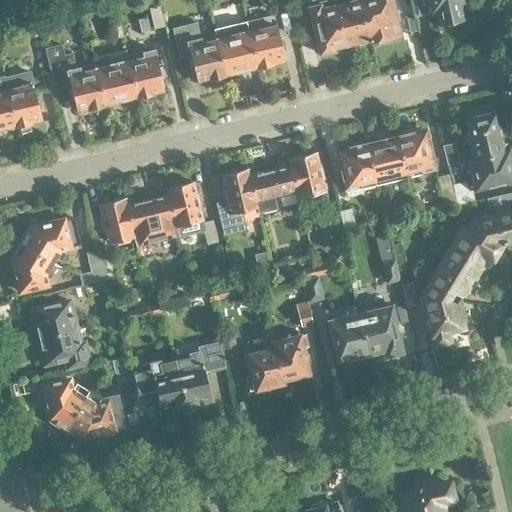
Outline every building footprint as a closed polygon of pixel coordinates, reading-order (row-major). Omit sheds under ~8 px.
[(231,0),(234,13),(244,11),(241,0),(231,0)] [(319,55),(333,51),(332,48),(345,45),(334,0),(323,0),(307,4),(319,55)] [(360,0),(334,0),(345,45),(368,40),(369,43),(370,43),(360,0)] [(360,0),(370,43),(399,36),(390,0),(360,0)] [(463,3),(462,0),(410,0),(414,17),(425,14),(435,12),(438,25),(462,20),(459,4),(463,3)] [(149,8),(154,29),(165,27),(160,5),(149,8)] [(41,34),(37,14),(23,17),(28,37),(41,34)] [(248,32),(256,69),(259,68),(263,71),(269,69),(271,66),(274,65),(274,63),(284,61),(275,20),(273,14),(246,21),(248,32)] [(150,31),(147,18),(147,17),(138,19),(141,33),(150,31)] [(256,69),(248,32),(246,21),(232,24),(215,28),(216,35),(215,38),(216,39),(225,77),(226,76),(225,75),(255,68),(255,69),(256,69)] [(200,43),(199,39),(195,22),(170,28),(177,59),(190,56),(197,82),(206,79),(207,81),(210,80),(214,83),(220,81),(223,77),(225,77),(216,39),(200,43)] [(114,39),(123,37),(120,24),(111,26),(114,39)] [(79,66),(76,66),(72,53),(64,55),(62,43),(44,48),(51,76),(68,71),(77,109),(86,107),(87,108),(91,108),(93,110),(101,108),(102,105),(106,105),(96,67),(95,67),(80,70),(79,66)] [(145,56),(127,59),(135,98),(142,96),(143,98),(149,97),(151,93),(154,93),(154,90),(163,88),(154,48),(144,50),(145,56)] [(135,98),(127,59),(125,49),(96,55),(98,64),(95,65),(95,67),(96,67),(106,105),(106,104),(106,102),(134,96),(135,98)] [(16,126),(32,122),(31,120),(42,118),(31,70),(4,77),(6,82),(7,89),(16,126)] [(16,126),(7,89),(6,82),(0,83),(0,127),(15,124),(15,126),(16,126)] [(476,158),(504,152),(496,112),(466,119),(468,129),(467,129),(470,142),(465,143),(469,160),(476,158)] [(413,132),(398,135),(407,174),(420,171),(420,175),(436,171),(426,131),(414,134),(413,132)] [(407,174),(398,135),(366,143),(376,182),(407,174)] [(376,182),(366,143),(350,147),(351,149),(339,152),(348,192),(363,188),(362,185),(376,182)] [(447,166),(459,163),(454,143),(442,145),(447,166)] [(476,158),(469,160),(476,189),(492,186),(492,188),(506,184),(505,182),(511,180),(511,160),(510,150),(504,152),(476,158)] [(319,166),(316,153),(289,160),(291,166),(297,191),(298,198),(315,194),(317,201),(327,199),(323,179),(325,179),(321,165),(319,166)] [(260,214),(278,209),(275,197),(297,191),(291,166),(251,175),(257,201),(258,207),(260,214)] [(223,189),(226,202),(217,204),(224,235),(247,229),(242,210),(258,207),(257,201),(251,175),(250,169),(222,176),(225,189),(223,189)] [(457,205),(454,193),(453,193),(448,174),(436,177),(444,208),(457,205)] [(471,202),(475,201),(473,193),(471,193),(470,189),(469,189),(467,181),(452,184),(454,193),(457,205),(471,202)] [(198,195),(195,182),(167,188),(168,193),(174,220),(178,237),(204,231),(207,244),(218,242),(212,220),(204,222),(201,208),(203,207),(200,194),(198,195)] [(489,207),(488,208),(489,210),(493,209),(493,212),(502,243),(511,240),(511,208),(506,210),(505,206),(511,204),(511,192),(487,198),(489,207)] [(138,246),(178,237),(174,220),(168,193),(128,202),(134,229),(136,234),(138,246)] [(134,229),(128,202),(127,197),(99,203),(102,216),(101,217),(104,230),(105,230),(107,240),(136,234),(134,229)] [(488,207),(488,208),(489,207),(487,198),(475,201),(471,202),(473,211),(488,207)] [(344,233),(357,230),(351,208),(339,211),(344,233)] [(383,224),(395,221),(392,209),(380,211),(383,224)] [(462,229),(453,245),(483,263),(488,266),(502,243),(493,212),(474,217),(465,231),(462,229)] [(74,218),(65,220),(64,218),(31,226),(27,232),(25,231),(18,240),(53,262),(62,247),(79,243),(74,218)] [(50,277),(58,266),(53,262),(18,240),(12,249),(15,251),(12,257),(19,290),(47,283),(45,275),(45,274),(50,277)] [(398,269),(405,267),(407,267),(402,243),(392,245),(395,259),(395,261),(398,269)] [(453,245),(429,282),(459,300),(460,300),(483,263),(453,245)] [(92,270),(94,280),(107,277),(100,249),(87,252),(91,270),(92,270)] [(398,269),(395,261),(395,259),(381,262),(387,284),(401,281),(398,269)] [(317,276),(318,276),(326,274),(325,264),(314,266),(317,276)] [(307,278),(317,276),(314,266),(304,268),(307,278)] [(82,283),(94,280),(92,270),(91,270),(79,273),(82,283)] [(318,276),(317,276),(307,278),(302,279),(308,301),(308,303),(324,299),(318,276)] [(406,307),(418,305),(413,282),(401,284),(406,307)] [(459,300),(429,282),(420,296),(430,339),(433,339),(435,346),(451,342),(449,334),(467,329),(460,300),(459,300)] [(233,286),(235,296),(245,293),(242,283),(233,286)] [(223,288),(225,298),(235,296),(233,286),(223,288)] [(213,291),(216,300),(225,298),(223,288),(213,291)] [(209,302),(216,300),(213,291),(207,292),(209,302)] [(37,336),(77,326),(71,299),(33,308),(37,323),(35,327),(37,336)] [(308,303),(308,301),(295,304),(301,327),(313,324),(308,303)] [(115,309),(117,317),(118,323),(129,321),(127,311),(126,303),(114,306),(115,309)] [(152,305),(154,314),(163,312),(161,303),(152,305)] [(151,315),(154,314),(152,305),(127,311),(129,321),(151,316),(151,315)] [(392,306),(360,313),(370,355),(386,351),(387,356),(403,353),(392,306)] [(103,320),(117,317),(115,309),(102,312),(103,320)] [(370,355),(360,313),(329,320),(338,362),(370,355)] [(117,317),(103,320),(105,330),(119,327),(118,323),(117,317)] [(80,341),(77,326),(37,336),(39,344),(42,346),(46,363),(63,360),(65,370),(92,364),(86,340),(80,341)] [(273,342),(275,342),(272,331),(261,333),(264,345),(269,344),(271,350),(246,356),(250,376),(247,377),(250,391),(282,383),(273,342)] [(239,360),(233,335),(220,338),(226,362),(239,360)] [(305,335),(275,342),(273,342),(282,383),(296,380),(298,376),(312,373),(306,347),(308,347),(305,335)] [(176,359),(188,407),(202,404),(202,402),(213,399),(206,371),(226,366),(220,340),(198,346),(199,350),(175,355),(176,359)] [(111,360),(114,370),(114,372),(117,374),(130,371),(126,357),(111,360)] [(161,359),(129,366),(138,401),(158,396),(162,411),(173,409),(173,411),(188,407),(176,359),(162,363),(161,359)] [(111,360),(100,363),(103,373),(114,370),(111,360)] [(62,429),(89,391),(76,383),(73,387),(71,378),(44,384),(51,418),(55,421),(53,423),(62,429)] [(112,419),(124,416),(119,395),(104,398),(90,390),(89,391),(62,429),(72,435),(73,433),(79,437),(114,429),(112,419)] [(401,496),(394,498),(396,511),(447,511),(444,500),(451,498),(447,482),(435,485),(433,477),(413,482),(414,488),(400,491),(401,496)] [(339,511),(337,502),(307,510),(307,511),(339,511)]
